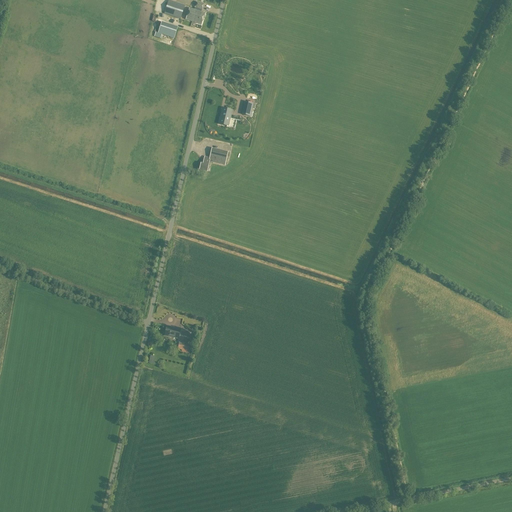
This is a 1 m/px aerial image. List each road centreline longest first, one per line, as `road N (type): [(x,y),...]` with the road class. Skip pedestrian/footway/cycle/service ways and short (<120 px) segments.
road 1 (track): [(404,500),(363,301),(504,0)]
road 2 (unclassified): [(104,511),(223,0)]
road 3 (unclassified): [(343,511),(511,478)]
road 4 (unknown): [(147,326),(0,269)]
